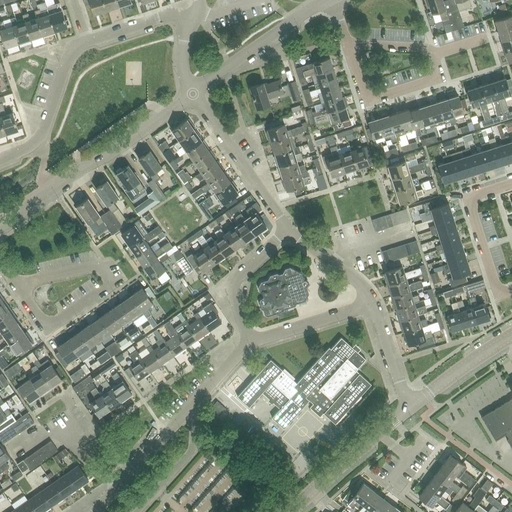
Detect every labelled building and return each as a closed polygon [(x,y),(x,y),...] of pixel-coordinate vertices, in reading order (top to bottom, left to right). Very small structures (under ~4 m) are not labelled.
[(103,0),(82,0),(85,7),(91,6),(94,14),(106,10),(103,0)] [(116,0),(103,0),(106,10),(119,6),(116,0)] [(442,0),(427,0),(431,13),(438,11),(441,21),(442,21),(443,25),(455,22),(452,13),(447,0),(443,2),(442,0)] [(448,0),(453,13),(471,7),(469,0),(448,0)] [(55,31),(67,28),(66,25),(68,25),(67,20),(65,21),(59,3),(55,4),(47,6),(48,9),(49,14),(50,14),(55,31)] [(499,11),(500,14),(507,12),(504,4),(498,6),(499,11)] [(40,9),(35,11),(37,18),(43,35),(55,31),(50,14),(49,14),(48,9),(40,11),(40,9)] [(37,18),(30,20),(28,13),(22,15),(24,18),(25,22),(31,39),(43,35),(37,18)] [(511,15),(495,21),(498,31),(511,26),(511,15)] [(15,17),(10,18),(10,19),(13,26),(13,25),(19,43),(31,39),(25,22),(24,18),(16,21),(15,17)] [(464,27),(462,20),(455,22),(458,29),(464,27)] [(13,25),(13,26),(5,28),(3,21),(0,21),(0,29),(6,47),(19,43),(13,25)] [(511,26),(498,31),(501,41),(511,37),(511,26)] [(511,37),(501,41),(505,52),(511,49),(511,37)] [(330,58),(296,69),(299,79),(311,75),(316,74),(333,68),(330,58)] [(333,68),(316,74),(311,75),(314,85),(319,83),(336,78),(333,68)] [(284,72),(288,84),(295,81),(291,70),(284,72)] [(305,77),(299,79),(301,86),(307,84),(305,78),(305,77)] [(316,89),(309,92),(311,97),(322,93),(339,88),(336,78),(319,83),(314,85),(316,89)] [(505,78),(492,82),(504,119),(511,116),(511,110),(511,111),(509,112),(504,96),(510,94),(511,92),(511,84),(510,78),(506,80),(505,78)] [(250,88),(257,108),(270,104),(268,99),(283,94),(279,81),(267,85),(267,84),(264,85),(263,83),(250,88)] [(295,81),(288,84),(293,100),(300,98),(295,81)] [(492,82),(480,86),(485,102),(491,100),(496,116),(493,117),(494,122),(504,119),(492,82)] [(469,97),(464,99),(466,105),(471,104),(472,106),(479,104),(484,120),(481,121),(483,126),(492,123),(490,118),(485,102),(480,86),(467,90),(469,97)] [(322,93),(318,95),(319,96),(320,99),(321,103),(325,102),(325,103),(342,98),(339,88),(322,93)] [(305,99),(311,97),(308,89),(302,91),(305,99)] [(0,117),(5,134),(18,130),(12,113),(5,115),(1,103),(5,102),(3,96),(0,97),(0,117)] [(458,96),(447,99),(453,116),(463,113),(462,108),(467,107),(466,105),(464,99),(459,100),(458,96)] [(313,104),(311,97),(305,99),(307,106),(313,104)] [(323,110),(319,111),(320,114),(321,115),(328,113),(345,108),(344,104),(346,103),(345,97),(342,98),(325,103),(325,102),(321,103),(323,110)] [(453,116),(447,99),(438,102),(443,119),(453,116)] [(443,119),(438,102),(428,105),(433,122),(435,126),(444,123),(443,119)] [(428,105),(418,108),(423,125),(429,124),(430,128),(435,126),(433,122),(428,105)] [(314,117),(308,119),(310,127),(331,120),(331,123),(348,118),(345,108),(321,115),(314,117)] [(418,108),(408,111),(413,126),(414,128),(414,131),(416,136),(421,134),(419,127),(423,125),(418,108)] [(314,117),(311,109),(305,111),(308,119),(314,117)] [(408,109),(398,112),(403,129),(404,129),(405,134),(414,131),(414,128),(413,126),(408,111),(408,109)] [(398,112),(388,115),(397,142),(401,140),(400,136),(405,134),(404,129),(403,129),(398,112)] [(382,117),(378,118),(384,135),(383,135),(385,140),(391,138),(392,143),(397,142),(388,115),(388,113),(382,115),(382,117)] [(351,118),(335,124),(337,129),(353,124),(351,118)] [(384,135),(378,118),(368,122),(370,128),(366,129),(369,140),(370,140),(374,139),(383,135),(384,135)] [(179,141),(191,132),(188,127),(191,125),(188,120),(185,122),(184,121),(172,130),(179,141)] [(271,142),(287,137),(292,136),(290,130),(286,131),(284,125),(267,130),(269,136),(267,136),(269,142),(271,142)] [(461,134),(469,131),(467,125),(459,128),(461,134)] [(296,128),(298,134),(304,132),(304,131),(302,126),(296,128)] [(455,129),(447,132),(449,137),(457,135),(455,129)] [(485,129),(481,130),(485,143),(492,167),(502,164),(496,146),(491,148),(488,142),(489,141),(489,140),(487,133),(485,129)] [(191,132),(179,141),(173,145),(177,150),(181,147),(185,153),(187,151),(186,151),(199,142),(195,137),(198,135),(195,130),(191,132)] [(449,137),(447,132),(440,134),(442,140),(449,137)] [(435,135),(428,138),(429,144),(437,141),(435,135)] [(291,149),(287,137),(271,142),(273,148),(271,148),(273,155),(274,154),(291,149)] [(502,144),(496,146),(502,164),(511,160),(504,137),(500,138),(502,144)] [(429,144),(428,138),(420,140),(422,146),(429,144)] [(331,154),(322,157),(326,168),(329,167),(332,176),(337,175),(338,176),(344,174),(344,172),(339,155),(337,149),(334,139),(327,141),(331,154)] [(202,140),(199,142),(186,151),(187,151),(193,161),(206,152),(203,148),(206,145),(202,140)] [(165,141),(157,146),(162,153),(169,148),(165,141)] [(408,144),(410,150),(418,148),(416,142),(408,144)] [(483,170),(477,153),(471,154),(469,148),(467,142),(463,144),(465,149),(473,173),(483,170)] [(492,167),(485,143),(481,144),(483,151),(477,153),(483,170),(492,167)] [(410,150),(408,144),(401,147),(402,152),(410,150)] [(356,150),(350,151),(356,168),(361,166),(362,169),(368,167),(367,164),(371,163),(373,163),(371,156),(368,146),(362,148),(361,146),(355,148),(356,150)] [(162,153),(167,161),(175,156),(169,148),(162,153)] [(291,149),(274,154),(276,160),(275,160),(277,167),(278,166),(295,161),(302,159),(301,153),(293,156),(291,149)] [(465,149),(461,150),(463,157),(458,159),(463,176),(473,173),(465,149)] [(144,154),(138,158),(152,179),(147,183),(153,191),(160,200),(165,197),(157,185),(155,182),(159,179),(160,178),(155,171),(161,167),(150,150),(148,151),(147,150),(143,153),(144,154)] [(206,152),(193,161),(201,172),(213,163),(210,158),(213,156),(209,150),(206,152)] [(390,156),(389,150),(381,153),(383,159),(390,156)] [(356,168),(350,151),(339,155),(344,172),(349,171),(350,173),(356,171),(356,168)] [(450,154),(446,155),(453,180),(463,176),(458,159),(452,161),(450,154)] [(179,156),(173,161),(175,164),(183,158),(181,155),(179,156)] [(453,180),(446,155),(442,156),(444,163),(438,165),(443,183),(453,180)] [(390,172),(388,173),(390,179),(392,178),(392,179),(409,173),(409,174),(425,169),(429,167),(427,160),(422,161),(423,162),(407,167),(405,161),(396,163),(388,166),(390,172)] [(173,161),(169,164),(174,170),(177,167),(175,164),(173,161)] [(201,172),(196,175),(199,180),(204,177),(208,182),(221,173),(217,168),(220,166),(216,161),(213,163),(201,172)] [(282,178),(299,173),(306,170),(304,164),(297,167),(295,161),(278,166),(280,172),(278,172),(280,179),(282,178)] [(144,189),(128,165),(117,174),(127,189),(134,185),(139,192),(144,189)] [(320,166),(315,168),(319,180),(323,178),(320,166)] [(176,174),(184,184),(188,182),(188,181),(192,179),(187,171),(185,172),(183,169),(176,174)] [(306,170),(299,173),(282,178),(284,184),(282,184),(284,191),(286,190),(310,183),(306,170)] [(221,173),(208,182),(200,188),(203,192),(211,187),(215,192),(228,183),(224,178),(228,176),(224,171),(221,173)] [(409,173),(392,179),(394,184),(392,185),(394,191),(396,190),(412,185),(413,186),(419,184),(417,177),(411,179),(409,174),(409,173)] [(105,213),(117,231),(122,227),(128,223),(117,208),(112,201),(118,197),(107,180),(105,181),(104,180),(100,183),(101,184),(95,188),(110,209),(105,213)] [(231,181),(228,183),(215,192),(212,194),(216,200),(219,198),(222,203),(223,203),(233,195),(235,194),(232,189),(235,187),(231,181)] [(184,184),(183,184),(188,191),(192,188),(188,182),(184,184)] [(412,185),(396,190),(397,196),(396,197),(398,203),(399,202),(400,203),(423,195),(422,189),(414,191),(413,186),(412,185)] [(193,198),(193,199),(203,192),(200,188),(191,195),(193,198)] [(149,198),(134,209),(134,210),(138,215),(160,200),(153,191),(148,194),(147,195),(149,198)] [(233,195),(222,203),(226,208),(237,201),(233,195)] [(212,196),(205,201),(210,208),(217,203),(212,196)] [(77,208),(76,209),(85,222),(87,221),(88,223),(94,218),(98,225),(103,222),(112,234),(117,231),(105,213),(100,216),(88,199),(76,207),(77,208)] [(202,202),(198,204),(202,211),(206,209),(202,202)] [(256,202),(251,206),(256,213),(261,209),(256,202)] [(433,218),(451,213),(448,203),(431,208),(429,202),(422,204),(424,211),(423,211),(425,215),(432,213),(433,218)] [(235,206),(229,210),(231,214),(237,209),(235,206)] [(250,216),(245,220),(255,234),(260,231),(261,233),(266,229),(265,227),(266,227),(256,213),(251,206),(245,210),(250,216)] [(406,209),(400,211),(404,222),(409,220),(406,209)] [(404,222),(400,211),(394,213),(398,224),(404,222)] [(152,217),(149,213),(144,216),(147,221),(152,217)] [(245,220),(241,213),(235,217),(239,224),(234,227),(244,242),(250,238),(251,240),(256,236),(255,234),(245,220)] [(394,213),(389,214),(392,226),(398,224),(394,213)] [(435,224),(428,226),(429,227),(430,230),(454,223),(451,213),(433,218),(435,224)] [(392,226),(389,214),(383,216),(387,227),(392,226)] [(217,224),(224,219),(221,215),(214,220),(217,224)] [(387,227),(383,216),(377,218),(381,229),(387,227)] [(381,229),(377,218),(372,220),(375,231),(381,229)] [(134,225),(121,234),(129,245),(148,233),(147,233),(138,219),(132,223),(134,225)] [(214,220),(208,225),(210,228),(217,224),(214,220)] [(457,232),(454,223),(430,230),(430,231),(431,234),(438,232),(440,238),(457,232)] [(148,233),(129,245),(136,256),(150,247),(146,242),(157,234),(162,231),(160,229),(158,226),(147,233),(148,233)] [(234,227),(224,234),(234,249),(239,245),(240,247),(245,243),(244,242),(234,227)] [(213,242),(223,256),(229,252),(230,254),(235,250),(234,249),(224,234),(220,228),(215,232),(219,238),(214,241),(213,242)] [(200,230),(193,234),(196,238),(202,235),(203,234),(201,230),(200,230)] [(457,232),(440,238),(442,244),(435,246),(436,250),(460,242),(457,232)] [(193,234),(187,239),(190,243),(191,242),(196,238),(193,234)] [(209,245),(203,249),(213,263),(218,260),(219,261),(225,258),(223,256),(213,242),(214,241),(211,236),(205,240),(209,245)] [(415,253),(419,252),(416,241),(410,242),(414,254),(415,253)] [(150,247),(136,256),(143,267),(165,252),(171,248),(172,247),(169,242),(153,252),(150,247)] [(414,254),(410,242),(404,244),(408,256),(414,254)] [(464,252),(460,242),(436,250),(438,254),(445,252),(446,258),(464,252)] [(404,244),(399,246),(402,257),(408,256),(404,244)] [(399,246),(393,248),(397,259),(402,257),(399,246)] [(393,248),(387,250),(391,261),(397,259),(393,248)] [(178,249),(178,250),(174,252),(173,253),(178,260),(183,257),(178,249)] [(214,265),(213,263),(203,249),(193,256),(192,254),(186,258),(196,272),(202,268),(203,270),(208,267),(209,269),(214,265)] [(391,261),(387,250),(382,251),(385,263),(391,261)] [(169,257),(165,252),(143,267),(151,278),(165,269),(161,263),(169,257)] [(441,266),(433,268),(434,272),(436,271),(443,269),(467,262),(464,252),(446,258),(448,264),(441,266)] [(470,272),(467,262),(443,269),(444,273),(451,271),(452,277),(448,278),(451,286),(467,281),(465,274),(470,272)] [(301,282),(303,278),(304,277),(302,272),(290,266),(284,268),(282,273),(279,274),(277,273),(270,275),(267,280),(260,282),(258,286),(259,290),(262,293),(263,296),(261,298),(260,299),(259,301),(261,308),(263,310),(265,316),(267,316),(281,312),(282,310),(295,306),(296,304),(304,301),(308,293),(307,287),(306,287),(302,285),(301,282)] [(402,267),(385,272),(387,278),(385,278),(387,285),(389,284),(406,279),(422,274),(421,273),(419,267),(404,272),(402,267)] [(430,274),(433,283),(439,281),(436,271),(434,272),(430,274)] [(406,279),(389,284),(391,290),(389,290),(391,297),(393,296),(410,291),(423,287),(421,280),(408,284),(406,279)] [(472,307),(477,323),(489,319),(489,317),(490,317),(489,312),(487,312),(485,303),(477,306),(474,296),(473,291),(475,290),(485,287),(483,280),(473,283),(465,286),(468,298),(471,308),(472,307)] [(462,286),(452,289),(454,295),(464,292),(462,286)] [(148,287),(143,290),(150,299),(155,296),(148,287)] [(142,288),(131,295),(144,314),(146,317),(150,314),(151,313),(147,307),(152,304),(153,303),(150,299),(143,290),(142,288)] [(454,295),(452,289),(443,292),(444,298),(454,295)] [(410,291),(393,296),(395,302),(393,302),(395,309),(397,308),(414,303),(420,301),(418,295),(412,297),(410,291)] [(125,299),(120,303),(131,318),(133,321),(143,314),(144,314),(131,295),(130,294),(124,298),(125,299)] [(0,318),(10,312),(11,311),(4,300),(0,302),(0,318)] [(462,300),(456,302),(464,327),(477,323),(472,307),(471,308),(465,310),(462,300)] [(201,317),(200,318),(209,331),(221,323),(215,314),(218,313),(210,302),(202,308),(206,314),(201,317)] [(464,327),(456,302),(451,304),(454,313),(447,315),(451,331),(464,327)] [(120,303),(110,310),(121,326),(131,318),(120,303)] [(414,303),(397,308),(398,314),(396,314),(399,321),(400,320),(400,321),(418,315),(427,312),(425,305),(416,309),(414,303)] [(110,310),(99,318),(110,333),(121,326),(110,310)] [(17,322),(10,312),(0,318),(0,330),(1,333),(2,333),(17,322)] [(177,314),(176,315),(182,323),(186,320),(180,312),(177,314)] [(189,325),(188,326),(197,340),(209,331),(200,318),(201,317),(198,312),(194,315),(197,320),(189,325)] [(146,317),(146,318),(147,319),(150,324),(153,328),(157,325),(150,314),(146,317)] [(418,315),(400,321),(402,326),(400,327),(402,333),(404,332),(421,327),(428,325),(426,318),(419,321),(418,315)] [(99,318),(89,325),(99,340),(110,333),(99,318)] [(182,323),(174,328),(177,334),(176,335),(185,348),(197,340),(188,326),(189,325),(186,320),(182,323)] [(168,321),(163,324),(168,332),(167,333),(171,338),(165,342),(164,343),(174,356),(185,348),(176,335),(177,334),(174,328),(168,321)] [(2,333),(1,333),(0,333),(0,338),(4,336),(9,344),(25,333),(17,322),(2,333)] [(145,333),(153,328),(150,324),(142,329),(145,333)] [(89,325),(78,332),(89,348),(91,351),(96,348),(94,344),(99,340),(89,325)] [(127,335),(132,342),(134,340),(142,335),(140,331),(137,327),(136,326),(126,333),(127,335)] [(406,338),(404,338),(406,345),(408,344),(417,342),(419,347),(435,342),(431,332),(430,330),(423,332),(422,327),(404,332),(406,338)] [(156,329),(152,332),(158,340),(156,342),(159,347),(154,350),(153,351),(162,364),(174,356),(164,343),(165,342),(162,337),(156,329)] [(78,332),(68,340),(78,355),(89,348),(78,332)] [(25,333),(9,344),(0,350),(0,356),(12,348),(17,355),(34,343),(29,336),(28,337),(25,333)] [(127,335),(117,342),(119,345),(121,350),(121,349),(124,348),(132,342),(127,335)] [(145,337),(141,340),(146,348),(150,345),(145,337)] [(335,423),(350,407),(370,384),(358,373),(355,370),(365,360),(351,347),(340,337),(330,349),(328,347),(297,382),(271,359),(253,378),(238,396),(249,406),(262,392),(280,408),(272,417),(284,428),(309,399),(335,423)] [(59,351),(55,354),(64,367),(73,361),(72,359),(78,355),(68,340),(57,347),(59,351)] [(113,355),(121,350),(119,345),(111,351),(113,355)] [(142,358),(140,359),(150,372),(162,364),(153,351),(154,350),(150,345),(146,348),(150,353),(142,358)] [(135,363),(129,367),(134,375),(138,381),(150,372),(140,359),(142,358),(138,353),(136,350),(130,354),(129,355),(135,363)] [(107,351),(102,354),(106,360),(111,357),(107,351)] [(38,360),(32,352),(28,355),(33,363),(38,360)] [(28,361),(25,357),(18,362),(20,366),(28,361)] [(93,370),(100,364),(98,360),(90,365),(93,370)] [(6,369),(4,371),(8,378),(22,369),(20,366),(18,362),(17,362),(7,369),(6,369)] [(112,367),(109,362),(101,367),(104,372),(112,367)] [(51,364),(40,371),(51,387),(62,380),(51,364)] [(86,374),(90,371),(85,364),(80,366),(86,374)] [(35,375),(29,379),(40,394),(51,387),(40,371),(36,365),(31,368),(34,373),(35,375)] [(129,367),(124,371),(129,378),(134,375),(129,367)] [(101,395),(110,409),(121,401),(111,388),(112,388),(106,380),(102,374),(99,369),(98,369),(90,375),(94,380),(97,378),(103,387),(102,388),(100,394),(101,395)] [(112,375),(111,376),(117,384),(112,388),(111,388),(121,401),(132,394),(117,372),(112,375)] [(1,373),(0,373),(0,385),(2,388),(8,383),(1,373)] [(96,387),(95,387),(88,376),(72,388),(75,393),(86,385),(91,391),(96,399),(90,403),(99,416),(110,409),(101,395),(100,394),(96,387)] [(40,394),(29,379),(18,386),(29,402),(40,394)] [(8,384),(4,387),(9,394),(14,392),(8,384)] [(15,394),(11,397),(17,405),(21,402),(15,394)] [(511,397),(480,416),(495,440),(506,434),(508,438),(506,439),(511,448),(511,397)] [(225,409),(217,401),(210,408),(219,416),(225,409)] [(0,407),(0,421),(11,413),(8,408),(3,411),(0,407)] [(11,413),(0,421),(0,431),(11,424),(16,420),(11,413)] [(16,420),(11,424),(17,433),(33,422),(27,413),(16,420)] [(17,433),(11,424),(0,431),(0,440),(2,444),(17,433)] [(52,454),(57,450),(50,441),(45,445),(39,448),(34,452),(28,456),(23,460),(28,467),(29,470),(35,466),(41,462),(46,458),(52,454)] [(0,466),(2,469),(3,470),(9,466),(4,460),(9,457),(0,443),(0,466)] [(274,443),(268,449),(286,466),(292,459),(274,443)] [(58,453),(51,457),(52,457),(55,462),(62,458),(61,458),(58,453)] [(450,455),(442,465),(455,475),(469,486),(475,479),(464,471),(466,467),(456,459),(456,458),(452,454),(451,456),(450,455)] [(28,467),(23,460),(20,462),(17,464),(22,471),(28,467)] [(78,465),(65,474),(75,489),(88,481),(78,465)] [(455,475),(442,465),(434,475),(447,485),(452,490),(457,493),(461,497),(462,496),(467,489),(462,486),(461,488),(451,480),(455,475)] [(22,475),(19,471),(11,477),(14,481),(22,475)] [(75,489),(65,474),(52,483),(63,498),(75,489)] [(434,475),(426,485),(439,495),(443,490),(449,494),(452,490),(447,485),(434,475)] [(3,488),(11,483),(8,478),(0,484),(3,488)] [(487,479),(480,488),(486,492),(493,483),(493,484),(487,479)] [(15,483),(10,487),(14,492),(19,488),(15,483)] [(63,498),(52,483),(40,492),(50,507),(63,498)] [(351,499),(347,504),(352,508),(355,505),(360,509),(363,505),(374,491),(363,483),(351,499)] [(492,489),(497,493),(502,487),(496,483),(492,489)] [(439,495),(426,485),(418,496),(431,506),(435,501),(445,508),(443,510),(445,511),(449,511),(454,507),(439,495)] [(471,511),(477,504),(483,497),(482,497),(486,492),(480,488),(479,487),(473,495),(474,496),(467,506),(462,502),(454,511),(471,511)] [(374,491),(363,505),(368,509),(365,511),(373,511),(384,499),(374,491)] [(40,492),(27,500),(35,511),(42,511),(50,507),(40,492)] [(457,493),(451,500),(456,504),(461,497),(457,493)] [(493,505),(496,500),(489,495),(485,499),(493,505)] [(389,511),(394,506),(384,499),(373,511),(389,511)] [(35,511),(27,500),(15,509),(16,511),(35,511)] [(487,511),(495,511),(498,509),(500,510),(503,506),(496,500),(493,505),(487,511)]
